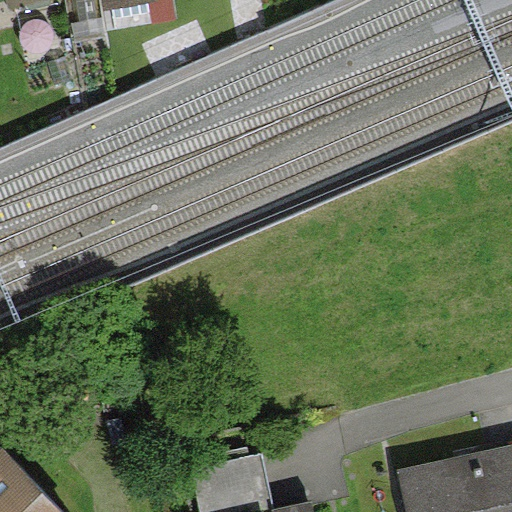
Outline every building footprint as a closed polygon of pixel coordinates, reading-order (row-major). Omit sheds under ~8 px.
[(40,0),(0,0),(3,9),(40,0)] [(511,511),(511,439),(390,461),(399,511),(511,511)] [(0,451),(0,511),(64,511),(5,447),(0,451)] [(239,511),(265,506),(252,449),(183,465),(193,511),(239,511)] [(305,511),(302,498),(265,506),(239,511),(305,511)]
